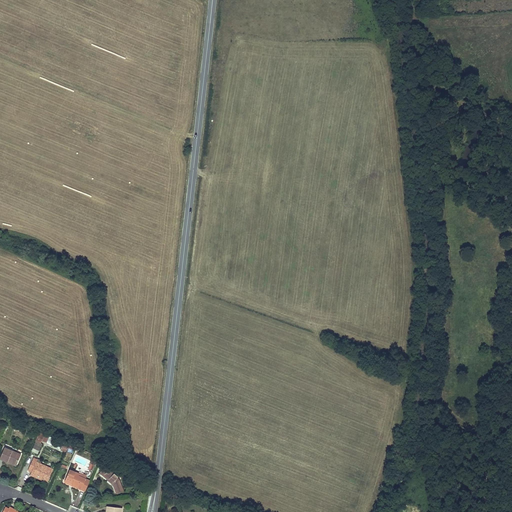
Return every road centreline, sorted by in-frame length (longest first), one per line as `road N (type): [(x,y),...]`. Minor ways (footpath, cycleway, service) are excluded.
road 1 (tertiary): [(212,0),(157,481)]
road 2 (track): [(0,58),(197,136)]
